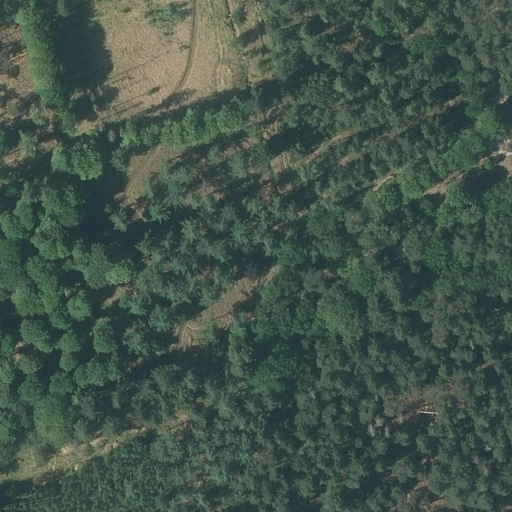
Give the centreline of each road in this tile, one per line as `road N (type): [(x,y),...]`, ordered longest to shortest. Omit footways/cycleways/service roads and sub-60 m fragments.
road 1 (track): [(0,424),(247,351),(319,217),(439,150),(473,111),(511,88)]
road 2 (unknown): [(25,0),(64,154),(56,189),(0,259)]
